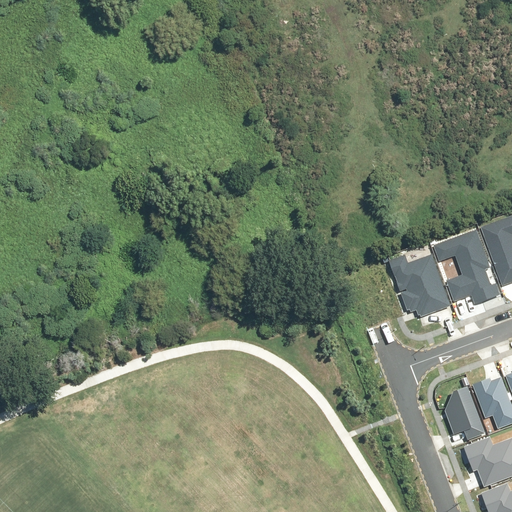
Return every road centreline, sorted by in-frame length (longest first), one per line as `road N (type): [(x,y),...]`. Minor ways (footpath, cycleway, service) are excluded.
road 1 (residential): [(396,370),(449,511)]
road 2 (residential): [(511,327),(396,370)]
